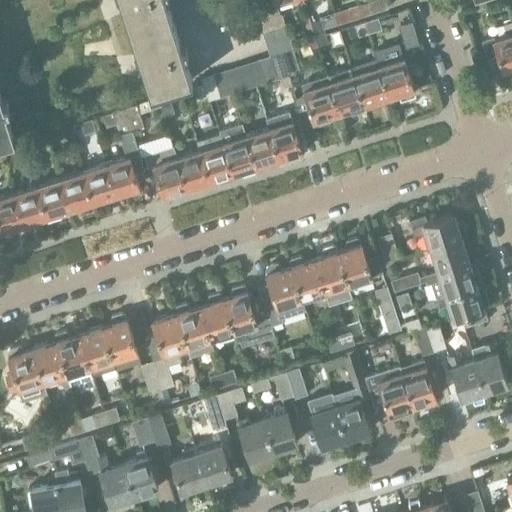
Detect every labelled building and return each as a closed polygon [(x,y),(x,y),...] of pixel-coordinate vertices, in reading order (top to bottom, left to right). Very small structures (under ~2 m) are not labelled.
[(131,30),(173,16),(167,0),(119,0),(121,5),(123,4),(131,30)] [(367,0),(359,3),(363,14),(388,6),(385,0),(367,0)] [(277,3),(256,10),(259,19),(259,20),(280,13),(277,3)] [(349,6),(353,18),(363,14),(359,3),(349,6)] [(280,13),(259,20),(263,31),(286,24),(282,12),(280,13)] [(193,79),(173,16),(131,30),(140,57),(137,57),(140,67),(143,66),(151,92),(193,79)] [(378,16),(365,20),(369,32),(382,27),(378,16)] [(311,21),(314,33),(325,30),(321,18),(311,21)] [(413,18),(400,21),(407,43),(420,39),(413,18)] [(511,64),(511,19),(503,23),(506,33),(494,37),(493,35),(482,38),(487,55),(497,52),(498,55),(496,55),(499,65),(502,64),(503,68),(511,64)] [(369,32),(365,20),(355,23),(358,35),(369,32)] [(263,31),(266,43),(289,35),(286,24),(263,31)] [(325,30),(314,33),(318,44),(328,40),(325,30)] [(289,35),(266,43),(270,54),(281,50),(293,47),(289,35)] [(399,40),(374,48),(376,57),(388,94),(399,91),(401,96),(415,92),(413,86),(414,86),(404,56),(402,48),(399,40)] [(293,47),(281,50),(289,73),(300,70),(293,47)] [(281,50),(270,54),(277,77),(282,90),(293,87),(289,73),(281,50)] [(270,54),(259,58),(266,80),(277,77),(270,54)] [(376,57),(352,65),(364,102),(365,102),(367,107),(379,104),(377,98),(388,94),(376,57)] [(259,58),(247,61),(255,84),(266,80),(259,58)] [(247,61),(236,65),(243,88),(255,84),(247,61)] [(236,65),(224,69),(232,91),(243,88),(236,65)] [(352,65),(327,72),(327,74),(329,79),(339,110),(350,107),(351,112),(363,109),(361,103),(364,102),(352,65)] [(224,69),(213,72),(220,95),(232,91),(224,69)] [(203,82),(194,85),(197,96),(207,93),(209,99),(220,95),(213,72),(201,76),(203,82)] [(327,74),(302,82),(304,88),(314,118),(316,124),(330,119),(328,113),(339,110),(329,79),(327,74)] [(0,140),(15,136),(0,90),(0,140)] [(174,112),(172,104),(168,93),(157,96),(163,115),(174,112)] [(136,103),(125,107),(132,129),(143,126),(136,103)] [(127,154),(106,161),(116,191),(140,183),(136,171),(144,168),(132,129),(125,107),(103,114),(106,125),(117,122),(127,154)] [(92,117),(81,121),(85,132),(96,129),(92,117)] [(268,125),(278,156),(302,148),(292,118),(268,125)] [(219,128),(220,132),(227,153),(233,171),(255,163),(245,133),(242,121),(219,128)] [(255,163),(278,156),(268,125),(245,133),(255,163)] [(57,129),(46,132),(50,144),(60,140),(57,129)] [(145,150),(171,140),(168,131),(142,141),(145,150)] [(50,144),(46,132),(35,136),(39,147),(50,144)] [(200,148),(209,178),(233,171),(227,153),(220,132),(197,139),(200,148)] [(16,141),(4,145),(8,157),(19,153),(16,141)] [(177,155),(178,155),(174,143),(145,153),(149,165),(155,163),(164,192),(187,185),(177,155)] [(0,146),(0,159),(8,157),(4,145),(0,146)] [(209,178),(200,148),(178,155),(177,155),(187,185),(209,178)] [(106,161),(83,168),(93,200),(107,196),(106,194),(116,191),(106,161)] [(83,168),(60,176),(70,206),(79,203),(80,205),(93,200),(83,168)] [(60,176),(37,183),(47,215),(61,210),(61,209),(70,206),(60,176)] [(37,183),(14,191),(24,221),(33,218),(34,219),(47,215),(37,183)] [(24,221),(14,191),(0,195),(0,226),(1,229),(24,221)] [(431,246),(462,236),(454,211),(412,225),(415,235),(423,233),(428,247),(431,246)] [(378,236),(386,263),(400,259),(391,231),(378,236)] [(431,246),(439,269),(469,260),(462,236),(431,246)] [(347,246),(337,249),(348,282),(372,274),(383,271),(378,255),(367,258),(361,241),(360,241),(359,238),(356,237),(348,239),(346,243),(347,246)] [(348,282),(337,249),(314,256),(325,289),(348,282)] [(290,260),(291,264),(292,263),(302,297),(325,289),(314,256),(304,259),(303,256),(300,254),(292,257),(290,260)] [(435,296),(436,296),(477,283),(476,281),(482,279),(478,267),(472,269),(469,260),(439,269),(419,275),(421,281),(426,279),(428,283),(430,282),(435,296)] [(259,287),(262,296),(271,323),(282,319),(281,316),(306,308),(302,297),(292,263),(291,264),(281,267),(280,263),(277,262),(268,264),(267,267),(268,271),(267,271),(270,283),(259,287)] [(405,275),(408,285),(421,281),(419,275),(418,271),(405,275)] [(392,279),(395,289),(408,285),(405,275),(392,279)] [(234,329),(233,329),(238,344),(274,333),(271,323),(262,296),(251,300),(247,288),(246,288),(245,285),(242,283),(233,286),(232,289),(233,293),(223,296),(234,329)] [(453,316),(461,314),(484,306),(484,305),(490,303),(486,291),(480,293),(477,283),(436,296),(439,306),(449,302),(453,316)] [(394,307),(387,284),(375,288),(382,311),(394,307)] [(219,334),(233,329),(234,329),(223,296),(222,293),(219,291),(210,294),(208,297),(209,300),(200,303),(212,340),(220,337),(219,334)] [(175,307),(177,311),(191,355),(213,347),(211,340),(212,340),(200,303),(190,306),(189,303),(186,301),(177,304),(175,307)] [(484,306),(461,314),(464,326),(488,318),(484,306)] [(152,318),(157,333),(146,337),(153,359),(161,387),(173,383),(167,363),(181,359),(179,354),(188,351),(190,355),(191,355),(177,311),(154,318),(152,318)] [(125,317),(103,324),(116,365),(117,367),(124,365),(141,359),(127,315),(125,316),(125,317)] [(405,321),(408,331),(415,329),(421,327),(418,317),(405,321)] [(426,325),(435,350),(447,347),(439,321),(426,325)] [(103,324),(80,331),(91,364),(89,365),(92,374),(103,370),(103,369),(116,365),(103,324)] [(421,327),(415,329),(423,354),(435,350),(426,325),(421,327)] [(339,333),(343,345),(355,342),(351,330),(339,333)] [(80,331),(56,339),(67,372),(89,365),(91,364),(80,331)] [(343,345),(339,333),(328,337),(332,349),(343,345)] [(56,339),(33,346),(44,380),(67,372),(56,339)] [(486,352),(475,356),(486,390),(499,386),(498,384),(508,381),(498,348),(495,339),(483,342),(486,352)] [(279,347),(284,363),(296,360),(291,343),(279,347)] [(44,380),(33,346),(23,350),(22,346),(19,345),(10,347),(8,350),(9,353),(8,354),(14,372),(6,375),(11,390),(19,387),(23,399),(47,391),(44,380)] [(356,348),(344,352),(352,378),(365,374),(356,348)] [(486,390),(475,356),(463,359),(460,350),(448,353),(451,363),(461,396),(472,393),(472,395),(486,390)] [(414,366),(402,370),(413,404),(437,396),(424,357),(412,360),(414,366)] [(166,402),(161,387),(153,359),(141,363),(148,386),(149,386),(156,405),(166,402)] [(287,370),(294,393),(296,397),(308,392),(300,366),(287,370)] [(222,371),(226,383),(238,379),(234,368),(222,371)] [(281,397),(294,393),(287,370),(274,374),(281,397)] [(413,404),(402,370),(379,378),(390,411),(413,404)] [(226,383),(222,371),(211,375),(215,387),(226,383)] [(252,382),(254,389),(271,384),(269,376),(252,382)] [(255,391),(254,389),(252,382),(218,393),(225,417),(238,413),(234,401),(246,397),(245,394),(255,391)] [(336,402),(347,435),(370,428),(360,395),(359,395),(357,388),(347,392),(349,398),(336,402)] [(229,430),(225,417),(218,393),(204,397),(213,427),(215,426),(218,434),(229,430)] [(347,435),(336,402),(323,407),(321,400),(310,404),(313,410),(312,410),(323,443),(347,435)] [(263,415),(274,448),(297,441),(287,408),(286,408),(285,402),(274,405),(276,411),(263,415)] [(116,406),(105,409),(109,421),(120,417),(116,406)] [(109,421),(105,409),(93,413),(97,425),(109,421)] [(149,415),(156,438),(158,445),(172,441),(162,411),(149,415)] [(239,423),(250,456),(274,448),(263,415),(249,420),(247,413),(238,416),(240,423),(239,423)] [(141,442),(156,438),(149,415),(134,419),(141,442)] [(73,433),(85,429),(82,417),(69,421),(73,433)] [(62,437),(62,436),(58,425),(23,437),(27,448),(62,437)] [(79,437),(86,458),(90,472),(102,468),(112,501),(113,501),(113,500),(135,493),(125,460),(111,464),(110,459),(108,459),(106,453),(100,455),(93,433),(79,437)] [(86,458),(79,437),(52,446),(54,455),(69,450),(73,462),(86,458)] [(207,441),(196,445),(208,481),(232,473),(222,442),(209,446),(207,441)] [(208,481),(196,445),(184,449),(186,453),(172,458),(183,489),(208,481)] [(52,446),(26,454),(30,466),(54,458),(54,455),(52,446)] [(139,455),(125,460),(135,493),(157,486),(158,487),(159,486),(148,452),(147,453),(145,448),(137,450),(139,455)] [(56,507),(57,511),(88,511),(88,507),(85,507),(80,478),(70,480),(68,467),(56,469),(56,475),(62,506),(56,507)] [(35,511),(57,511),(56,507),(62,506),(56,475),(52,477),(52,482),(31,486),(35,511)] [(465,492),(471,511),(485,511),(478,488),(465,492)] [(451,511),(447,496),(423,503),(426,511),(464,511),(464,510),(456,511),(451,511)] [(410,507),(401,510),(401,511),(426,511),(423,503),(421,504),(420,500),(409,504),(410,507)]
